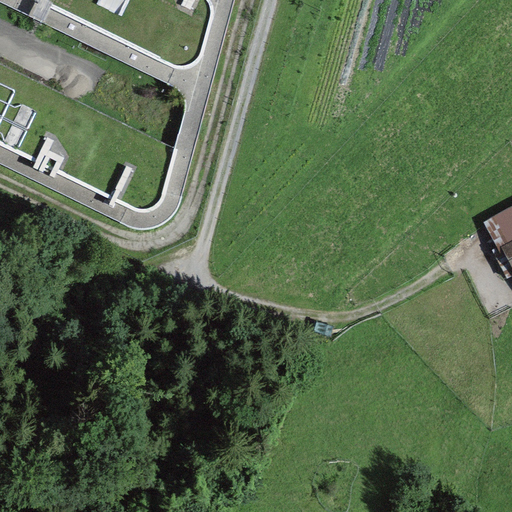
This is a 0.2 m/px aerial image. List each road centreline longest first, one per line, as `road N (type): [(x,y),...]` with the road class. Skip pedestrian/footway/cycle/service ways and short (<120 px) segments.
road 1 (track): [(271,0),(200,262),(218,282),(267,302),(339,311),(383,301),(475,248)]
road 2 (track): [(248,0),(188,214),(167,235),(124,238),(0,180)]
